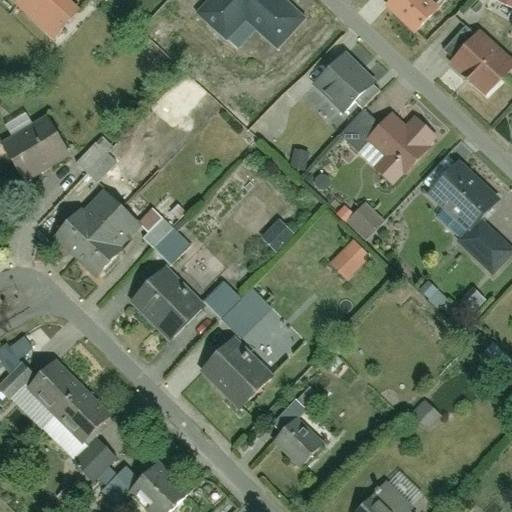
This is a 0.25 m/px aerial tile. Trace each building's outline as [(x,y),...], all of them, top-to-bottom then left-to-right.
[(302,29),(270,0),(209,0),(223,12),(210,27),(236,49),(249,34),(276,58),(302,29)] [(416,30),(436,10),(425,0),(391,0),(388,4),(416,30)] [(511,0),(496,0),(496,1),(511,11),(511,0)] [(468,26),(444,50),(454,60),(478,36),(468,26)] [(511,58),(484,32),(453,66),(490,100),(511,75),(511,58)] [(372,84),(342,56),(317,82),(347,111),(372,84)] [(391,187),(435,142),(414,121),(404,131),(391,119),(382,129),(369,116),(344,142),(391,187)] [(64,162),(44,122),(0,143),(0,157),(15,187),(64,162)] [(99,149),(79,168),(100,189),(119,170),(99,149)] [(511,246),(483,220),(507,196),(469,159),(432,198),(467,231),(456,242),(492,276),(511,255),(511,246)] [(106,188),(56,239),(99,281),(143,236),(170,262),(189,242),(148,202),(134,215),(106,188)] [(223,281),(205,299),(243,337),(261,319),(223,281)] [(148,282),(128,303),(172,346),(193,325),(148,282)] [(221,350),(200,372),(245,414),(265,393),(221,350)] [(52,373),(28,397),(77,446),(100,423),(52,373)] [(299,426),(275,452),(311,486),(336,460),(299,426)] [(144,511),(174,511),(193,494),(162,464),(142,484),(103,445),(82,466),(127,511),(135,503),(144,511)] [(412,511),(387,486),(360,511),(412,511)]
